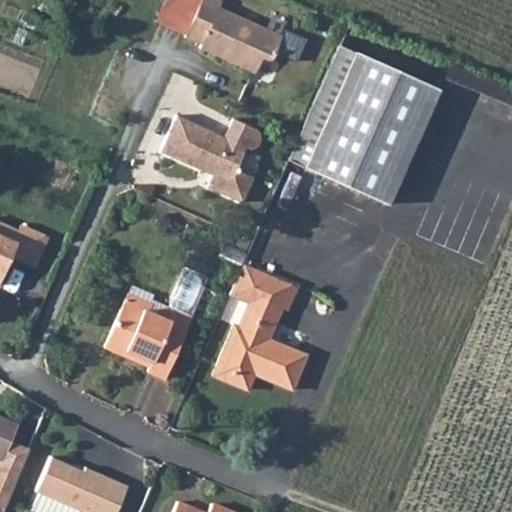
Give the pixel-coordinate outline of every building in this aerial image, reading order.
[(213,6),(215,0),(214,0),(193,0),(178,34),(194,41),(194,44),(249,69),(257,54),(265,55),(268,51),(276,33),(213,6)] [(382,204),(431,89),(331,46),(300,126),(285,163),(382,204)] [(511,107),(511,86),(450,70),(445,90),(511,107)] [(240,201),(251,176),(247,174),(233,168),(240,150),(242,147),(247,148),(251,147),(255,145),(257,141),(258,137),(257,132),(255,129),(251,126),(230,117),(222,135),(174,114),(158,151),(210,174),(205,186),(240,201)] [(240,150),(233,168),(247,174),(255,157),(240,150)] [(0,269),(8,252),(33,263),(46,233),(21,223),(18,228),(0,220),(0,269)] [(239,276),(244,265),(238,263),(234,274),(239,276)] [(263,322),(270,324),(277,306),(283,308),(291,285),(244,265),(239,276),(232,296),(245,301),(235,325),(229,323),(211,367),(225,373),(223,379),(243,388),(250,373),(287,388),(302,353),(264,338),(262,342),(255,339),(263,322)] [(162,308),(170,311),(187,318),(203,276),(178,266),(162,308)] [(232,296),(239,276),(234,274),(225,293),(232,296)] [(161,380),(187,318),(170,311),(168,315),(165,323),(118,303),(99,349),(119,357),(121,352),(147,363),(144,372),(161,380)] [(255,339),(262,342),(264,338),(270,324),(263,322),(255,339)] [(223,379),(225,373),(211,367),(208,373),(223,379)] [(0,502),(1,503),(25,443),(7,435),(14,420),(0,413),(0,502)] [(67,461),(48,453),(35,486),(61,497),(73,467),(72,467),(70,466),(68,464),(67,461)] [(73,467),(61,497),(96,511),(112,511),(125,480),(81,462),(78,469),(73,467)] [(197,511),(187,508),(190,503),(175,497),(168,511),(242,511),(208,498),(201,511),(197,511)]
